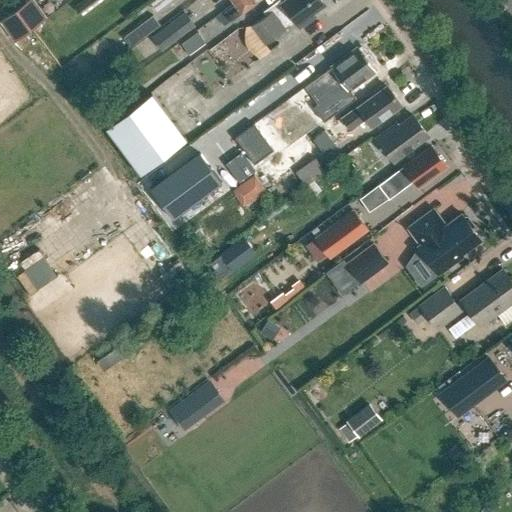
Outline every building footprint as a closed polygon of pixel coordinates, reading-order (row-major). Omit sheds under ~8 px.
[(33,0),(28,0),(12,12),(26,32),(46,18),(33,0)] [(155,0),(150,4),(157,12),(172,0),(155,0)] [(237,0),(233,3),(234,4),(234,5),(223,12),(230,23),(256,4),(255,3),(254,0),(253,0),(237,0)] [(265,15),(251,26),(264,44),(284,29),(283,27),(292,20),(298,28),(314,16),(312,14),(324,5),(320,0),(285,0),(281,3),(279,0),(277,0),(262,11),(265,15)] [(152,15),(123,37),(130,47),(160,25),(152,15)] [(171,21),(151,37),(162,51),(182,35),(171,21)] [(244,22),(205,49),(223,75),(262,48),(244,22)] [(195,32),(177,41),(182,53),(201,44),(195,32)] [(332,70),(321,78),(334,97),(329,100),(337,111),(355,99),(349,90),(374,73),(357,48),(330,67),(332,70)] [(373,126),(401,106),(387,86),(342,118),(351,130),(367,119),(373,126)] [(105,129),(140,175),(186,140),(152,94),(105,129)] [(307,116),(297,100),(287,106),(297,122),(298,121),(299,122),(303,128),(315,120),(315,121),(328,113),(322,104),(309,112),(310,114),(307,116)] [(393,161),(428,136),(413,116),(394,129),(392,127),(377,138),(393,161)] [(303,129),(303,128),(299,122),(289,128),(293,135),(303,129)] [(324,152),(336,144),(326,130),(314,138),(324,152)] [(355,182),(375,168),(359,146),(339,160),(355,182)] [(419,187),(446,167),(431,146),(396,172),(379,185),(389,199),(414,181),(419,187)] [(305,185),(325,172),(316,158),(296,171),(305,185)] [(243,206),(265,191),(254,175),(233,190),(243,206)] [(462,255),(481,240),(472,229),(473,225),(467,217),(464,217),(461,213),(446,225),(433,208),(407,228),(420,244),(417,246),(438,275),(463,256),(462,255)] [(330,259),(369,230),(354,209),(314,237),(330,259)] [(205,257),(217,249),(199,225),(188,234),(205,257)] [(257,256),(244,239),(221,256),(233,273),(257,256)] [(373,242),(345,263),(360,284),(389,263),(373,242)] [(174,286),(190,273),(171,249),(155,262),(174,286)] [(39,254),(15,266),(49,338),(74,326),(39,254)] [(456,306),(443,289),(409,313),(417,324),(427,317),(435,329),(465,307),(479,327),(495,315),(503,326),(511,320),(511,310),(509,306),(511,303),(511,285),(502,271),(460,301),(461,302),(456,306)] [(287,300),(298,292),(295,288),(284,296),(282,293),(270,302),(275,309),(287,301),(287,300)] [(272,341),(279,327),(267,320),(260,333),(272,341)] [(505,380),(489,358),(457,382),(473,404),(505,380)] [(225,403),(210,382),(169,412),(183,432),(225,403)] [(358,437),(382,420),(370,404),(346,421),(348,423),(357,436),(358,437)]
